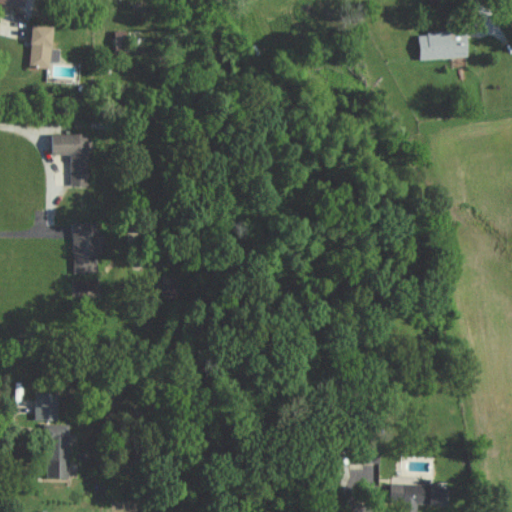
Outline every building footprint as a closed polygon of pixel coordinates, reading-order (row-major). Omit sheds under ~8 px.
[(54,25),(33,24),(31,65),(52,66),(54,25)] [(115,48),(127,48),(126,29),(115,29),(115,48)] [(470,56),(469,30),(421,32),(422,58),(470,56)] [(51,132),(51,152),(71,152),(71,183),(94,183),(94,132),(51,132)] [(72,222),(73,271),(102,270),(102,249),(93,249),(93,221),(72,222)] [(34,418),(52,418),(53,401),(49,401),(50,393),(35,392),(34,418)] [(52,454),(51,476),(69,476),(69,455),(52,454)] [(449,501),(450,484),(388,482),(388,500),(449,501)]
